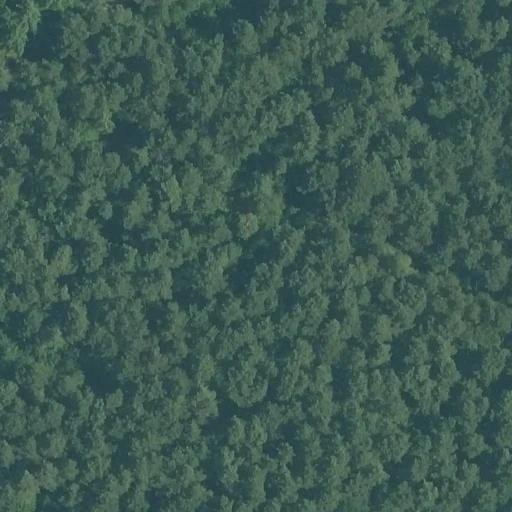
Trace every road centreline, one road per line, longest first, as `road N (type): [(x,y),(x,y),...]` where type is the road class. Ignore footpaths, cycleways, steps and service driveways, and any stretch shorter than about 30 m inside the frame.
road 1 (track): [(0,53),(511,311)]
road 2 (track): [(0,111),(20,64),(144,0)]
